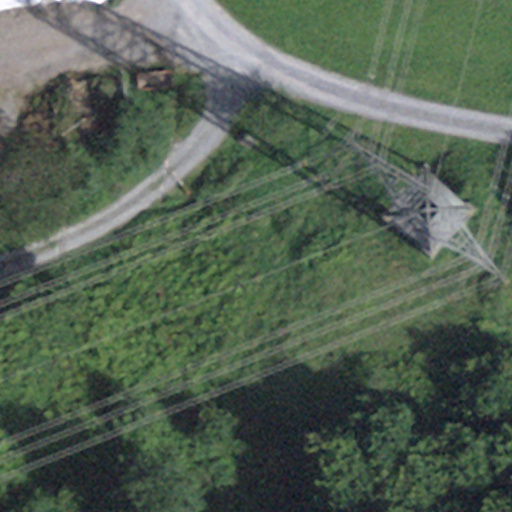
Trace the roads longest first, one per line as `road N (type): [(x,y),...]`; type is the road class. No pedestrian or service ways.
road 1 (track): [(0,268),(126,209),(187,161),(214,121),(233,60)]
road 2 (track): [(511,131),(318,91),(233,60)]
